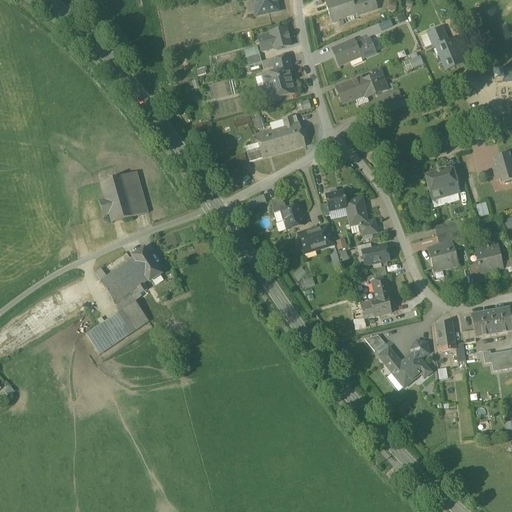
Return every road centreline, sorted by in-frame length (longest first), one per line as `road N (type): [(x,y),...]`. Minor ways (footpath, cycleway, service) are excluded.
road 1 (secondary): [(218,206),(369,421),(461,511)]
road 2 (secondary): [(46,0),(161,123),(218,206)]
road 3 (residential): [(0,313),(69,267),(218,206)]
road 4 (residential): [(367,178),(393,216),(402,252),(441,304),(511,297)]
road 5 (residential): [(218,206),(336,136)]
road 6 (residential): [(454,81),(331,124)]
road 7 (residential): [(300,0),(331,124)]
road 8 (residential): [(367,178),(484,135)]
